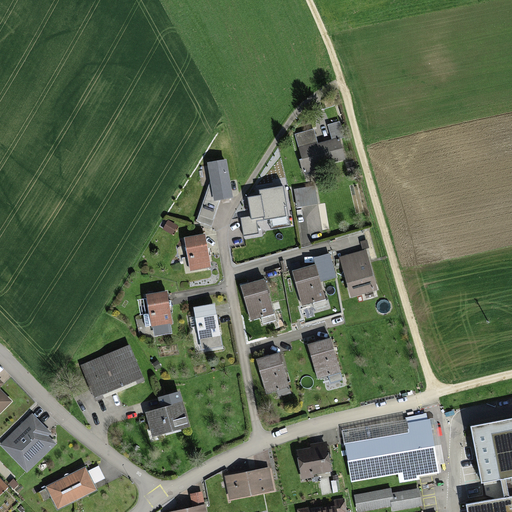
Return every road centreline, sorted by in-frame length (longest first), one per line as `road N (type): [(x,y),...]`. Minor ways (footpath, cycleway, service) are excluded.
road 1 (track): [(434,394),(306,0)]
road 2 (residential): [(258,443),(221,227),(304,104),(339,83)]
road 3 (residential): [(165,495),(0,358)]
road 4 (residential): [(258,443),(434,394)]
